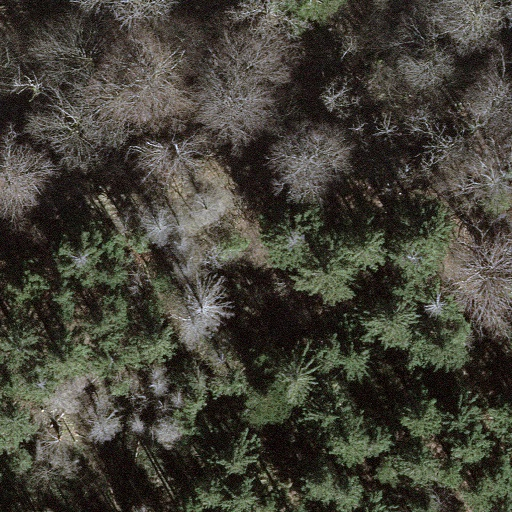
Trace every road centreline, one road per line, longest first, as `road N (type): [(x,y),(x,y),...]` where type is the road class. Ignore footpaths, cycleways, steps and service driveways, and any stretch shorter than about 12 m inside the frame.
road 1 (track): [(0,495),(511,334)]
road 2 (track): [(511,118),(446,133),(0,179)]
